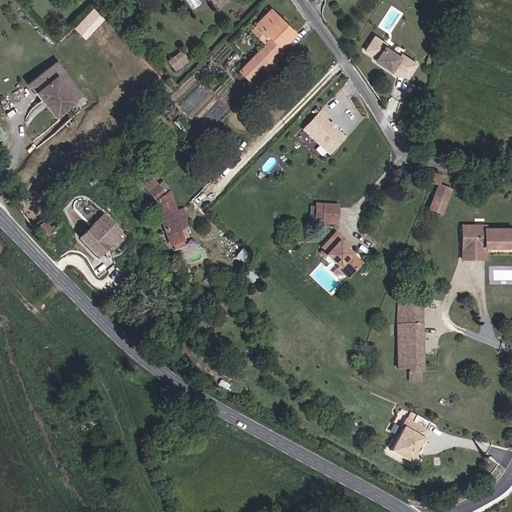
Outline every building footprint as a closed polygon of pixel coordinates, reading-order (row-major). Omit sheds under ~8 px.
[(201,0),(186,0),(193,9),(203,1),(201,0)] [(284,45),(297,31),(274,7),(261,21),(274,35),(284,45)] [(86,19),(79,12),(70,21),(77,28),(86,19)] [(275,54),(284,45),(274,35),(265,44),(275,54)] [(388,43),(377,36),(369,47),(380,55),(378,57),(395,69),(396,66),(403,71),(411,76),(419,64),(404,55),(403,57),(386,46),(388,43)] [(270,68),(279,58),(275,54),(265,44),(242,67),(252,77),(266,64),(270,68)] [(159,51),(153,56),(160,64),(167,59),(159,51)] [(194,61),(185,51),(176,57),(185,68),(194,61)] [(17,82),(23,89),(26,87),(44,73),(66,99),(73,93),(46,58),(17,82)] [(47,114),(66,99),(44,73),(26,87),(47,114)] [(44,116),(47,114),(26,87),(23,89),(44,116)] [(306,132),(329,155),(344,139),(335,130),(330,126),(327,123),(330,119),(324,114),(306,132)] [(424,184),(432,185),(434,175),(426,173),(424,184)] [(434,175),(432,185),(440,187),(442,176),(434,175)] [(152,199),(164,195),(160,187),(147,193),(152,199)] [(442,215),(452,192),(440,187),(431,210),(442,215)] [(172,245),(188,238),(182,221),(177,204),(169,193),(164,195),(152,199),(161,213),(172,245)] [(115,214),(124,206),(118,200),(108,210),(115,214)] [(342,204),(318,203),(317,224),(342,225),(342,204)] [(93,227),(81,239),(99,256),(110,245),(113,248),(125,236),(104,216),(96,224),(93,227)] [(188,238),(195,234),(189,218),(182,221),(188,238)] [(49,221),(40,229),(49,238),(58,230),(49,221)] [(511,248),(511,230),(486,231),(486,227),(464,228),(464,249),(487,249),(511,248)] [(353,280),(364,266),(353,258),(355,256),(349,251),(341,245),(344,242),(337,236),(325,253),(331,258),(329,260),(343,270),(342,272),(353,280)] [(341,245),(349,251),(352,248),(344,242),(341,245)] [(487,260),(487,249),(464,249),(465,260),(487,260)] [(364,266),(365,264),(355,256),(353,258),(364,266)] [(419,375),(424,374),(421,296),(393,297),(395,371),(406,371),(407,384),(419,383),(419,375)] [(462,411),(447,400),(443,407),(457,418),(462,411)] [(411,419),(416,423),(422,415),(417,412),(411,419)] [(427,438),(406,426),(393,452),(415,463),(427,438)]
